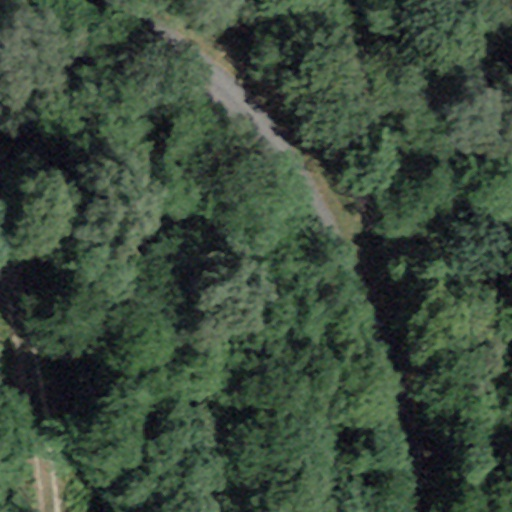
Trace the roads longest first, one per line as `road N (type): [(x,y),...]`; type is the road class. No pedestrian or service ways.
road 1 (unclassified): [(424,511),(398,390),(372,318),(291,154),(238,92),(97,0)]
road 2 (track): [(49,511),(0,261)]
